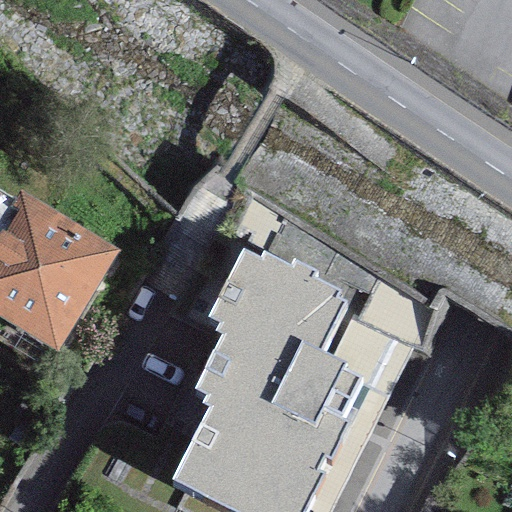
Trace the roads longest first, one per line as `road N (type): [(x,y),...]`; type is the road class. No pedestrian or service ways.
road 1 (residential): [(253,0),(511,181)]
road 2 (residential): [(19,511),(183,244)]
road 3 (residential): [(376,511),(511,247)]
